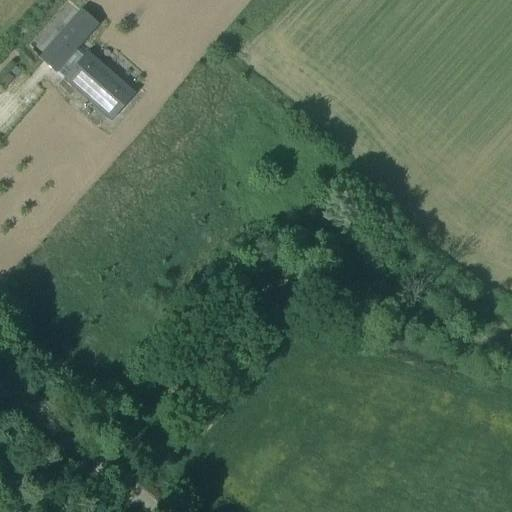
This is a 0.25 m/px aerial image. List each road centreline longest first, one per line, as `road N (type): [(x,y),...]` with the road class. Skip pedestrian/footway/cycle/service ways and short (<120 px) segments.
road 1 (track): [(103,468),(246,306),(276,283),(306,284),(511,348)]
road 2 (unclassified): [(154,511),(0,375)]
